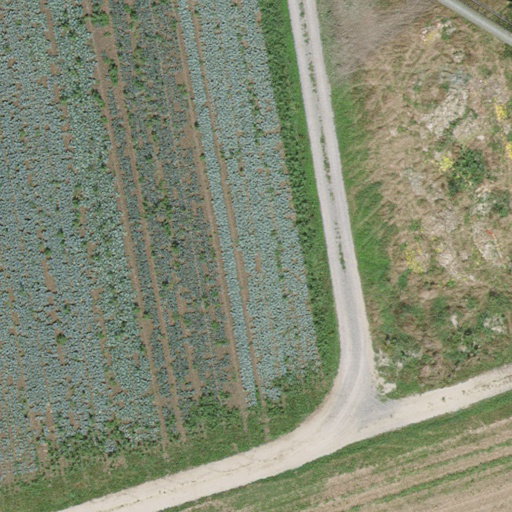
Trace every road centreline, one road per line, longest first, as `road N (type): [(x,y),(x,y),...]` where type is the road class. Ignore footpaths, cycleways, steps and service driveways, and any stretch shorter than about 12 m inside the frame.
road 1 (track): [(358,430),(293,0)]
road 2 (track): [(105,511),(511,374)]
